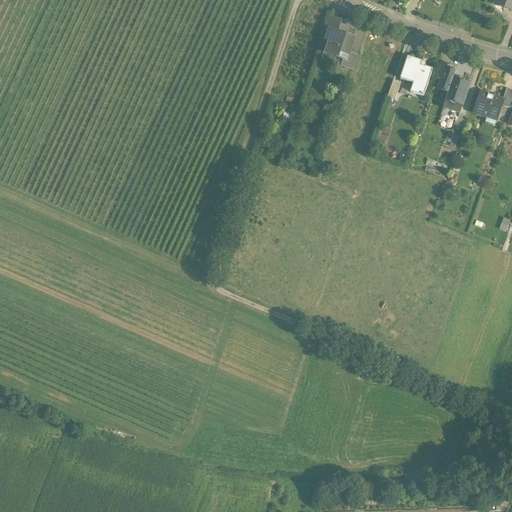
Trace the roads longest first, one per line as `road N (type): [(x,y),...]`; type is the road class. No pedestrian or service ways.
road 1 (track): [(0,196),(206,285),(298,0)]
road 2 (track): [(511,415),(206,285)]
road 3 (unclassified): [(511,62),(340,0)]
